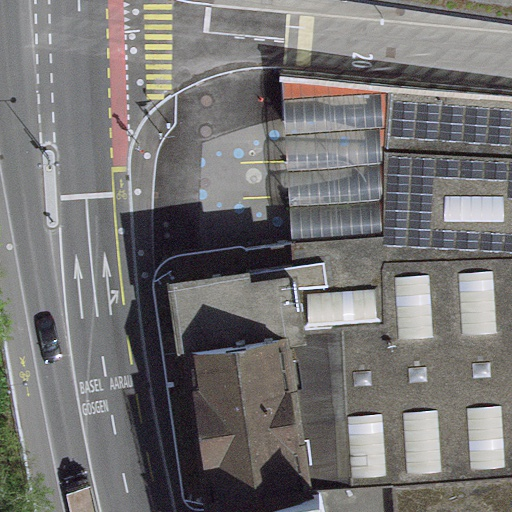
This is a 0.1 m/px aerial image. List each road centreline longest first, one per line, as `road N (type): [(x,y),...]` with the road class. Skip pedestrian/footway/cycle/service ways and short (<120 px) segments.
road 1 (primary): [(104,511),(84,444),(53,226),(45,26)]
road 2 (residential): [(287,41),(45,26)]
road 3 (residential): [(511,62),(287,41)]
